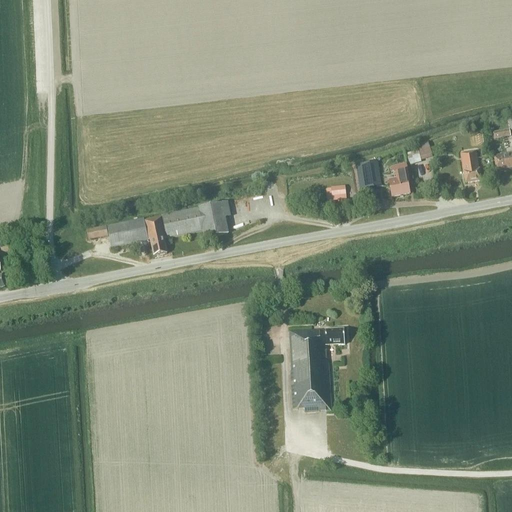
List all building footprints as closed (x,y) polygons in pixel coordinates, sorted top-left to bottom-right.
[(494,140),(509,137),(508,130),(493,134),(494,140)] [(432,156),(428,143),(418,146),(418,149),(417,150),(418,151),(407,154),(410,166),(421,162),(420,160),(432,156)] [(480,181),(476,159),(475,152),(459,155),(465,184),(480,181)] [(496,171),(510,168),(511,168),(511,153),(493,157),(496,171)] [(365,190),(381,187),(378,163),(361,166),(365,190)] [(407,178),(406,172),(404,166),(392,168),(390,169),(388,170),(394,174),(395,180),(387,182),(390,198),(409,194),(406,178),(407,178)] [(332,197),(345,196),(345,187),(331,188),(332,197)] [(228,235),(225,219),(230,218),(227,203),(222,204),(222,206),(210,208),(106,228),(110,249),(150,241),(153,258),(166,255),(163,241),(203,233),(205,240),(228,235)] [(88,241),(107,237),(105,228),(86,232),(88,241)] [(293,409),(304,409),(305,409),(305,412),(330,411),(327,347),(344,346),(343,331),(289,334),(293,409)]
